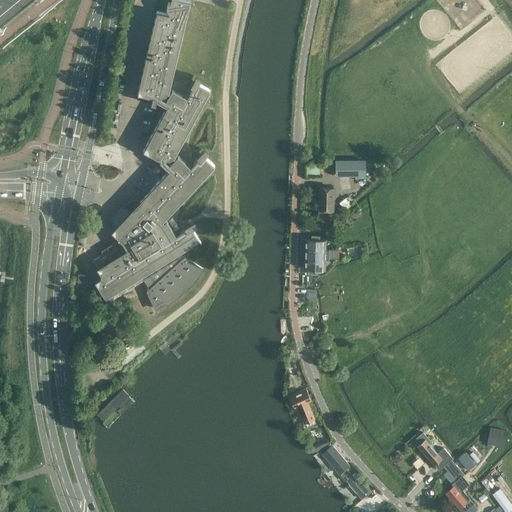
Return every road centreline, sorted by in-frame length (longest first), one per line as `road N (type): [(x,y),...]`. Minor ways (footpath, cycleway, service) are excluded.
road 1 (unclassified): [(314,0),(301,68),(294,319),(335,434),(404,511)]
road 2 (primary): [(92,511),(68,431),(63,348),(78,194)]
road 3 (primary): [(52,223),(41,302),(43,375),(78,511)]
road 4 (tertiary): [(81,181),(116,0)]
road 5 (tertiary): [(101,0),(62,178)]
road 6 (track): [(402,379),(366,337),(303,356)]
